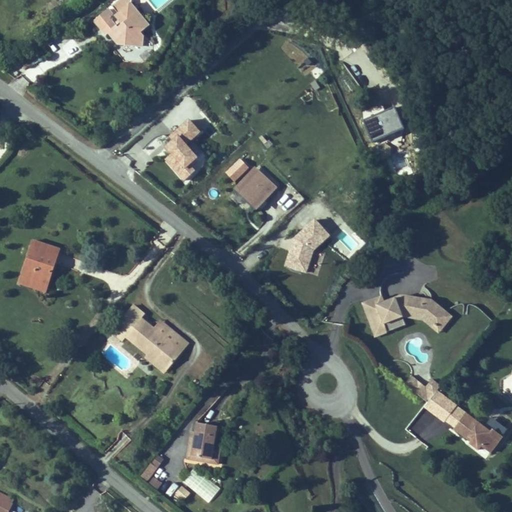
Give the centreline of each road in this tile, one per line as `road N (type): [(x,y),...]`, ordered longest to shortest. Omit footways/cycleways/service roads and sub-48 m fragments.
road 1 (residential): [(0,83),(276,305),(306,336),(329,382)]
road 2 (unknown): [(186,226),(145,295),(151,312),(193,342),(173,400),(153,415)]
road 3 (tertiary): [(0,379),(159,511)]
